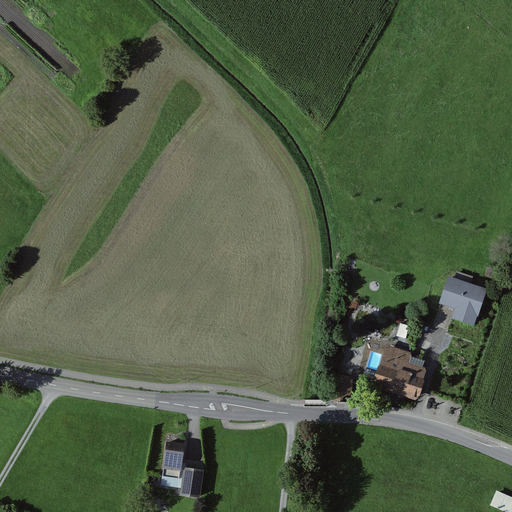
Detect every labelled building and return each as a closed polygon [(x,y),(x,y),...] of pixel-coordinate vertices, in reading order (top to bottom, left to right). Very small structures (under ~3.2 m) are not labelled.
[(492,290),(453,276),(443,303),(458,309),(455,317),(479,326),(492,290)] [(416,355),(390,347),(377,387),(421,401),(430,374),(411,368),(416,355)] [(336,385),(348,385),(349,370),(336,369),(336,385)] [(193,443),(173,439),(166,475),(186,479),(184,493),(202,496),(206,471),(188,468),(193,443)] [(511,511),(511,496),(495,488),(489,502),(511,511)]
